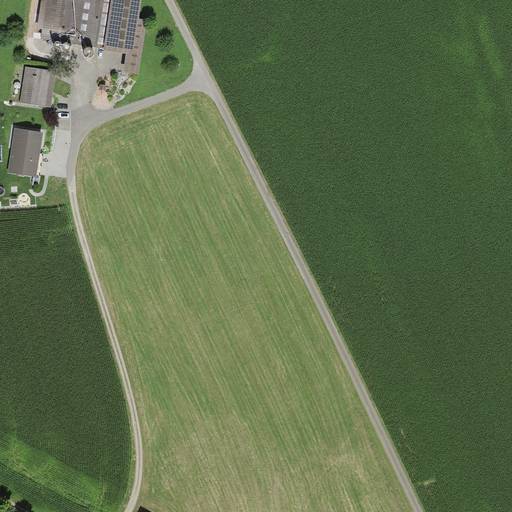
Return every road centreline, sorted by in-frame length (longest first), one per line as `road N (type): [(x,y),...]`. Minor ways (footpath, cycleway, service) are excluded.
road 1 (track): [(420,511),(289,232),(165,0)]
road 2 (track): [(126,511),(138,471),(135,419),(78,213),(75,173),(82,139),(110,116),(205,82)]
